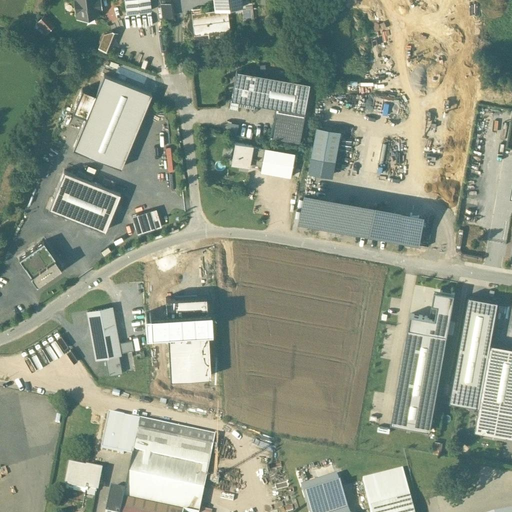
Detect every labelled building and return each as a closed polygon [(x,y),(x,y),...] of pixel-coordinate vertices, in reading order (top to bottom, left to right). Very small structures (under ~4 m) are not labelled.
[(74,0),(75,15),(96,13),(96,5),(100,5),(99,0),(74,0)] [(148,0),(123,0),(125,11),(150,10),(148,0)] [(164,16),(177,16),(176,1),(163,1),(164,16)] [(227,7),(215,8),(190,10),(192,34),(207,33),(207,37),(220,36),(219,31),(229,30),(227,7)] [(46,12),(38,20),(49,31),(57,22),(46,12)] [(153,89),(103,69),(94,93),(81,88),(73,109),(85,114),(71,147),(122,167),(153,89)] [(309,82),(236,69),(231,99),(274,106),(304,112),(309,82)] [(304,112),(274,106),(269,137),(298,142),(304,112)] [(230,120),(228,132),(239,134),(241,122),(230,120)] [(339,129),(315,124),(310,156),(334,159),(339,129)] [(251,145),(234,142),(231,162),(248,165),(248,163),(251,146),(251,145)] [(263,148),(251,146),(248,163),(260,166),(263,148)] [(264,147),(263,148),(260,166),(259,171),(290,176),(294,152),(264,147)] [(334,159),(310,156),(307,169),(332,173),(334,159)] [(48,163),(42,161),(38,174),(43,176),(48,163)] [(119,193),(63,169),(48,208),(104,231),(119,193)] [(429,209),(305,188),(299,225),(422,246),(429,209)] [(464,203),(462,223),(488,226),(490,205),(464,203)] [(44,240),(19,257),(36,282),(60,265),(44,240)] [(435,318),(410,313),(391,422),(430,430),(455,293),(435,289),(432,304),(437,305),(435,318)] [(498,301),(469,296),(449,401),(479,406),(491,343),(498,301)] [(207,301),(169,304),(175,385),(213,382),(207,301)] [(112,306),(87,310),(96,357),(120,354),(112,306)] [(511,347),(491,343),(479,406),(475,430),(511,436),(511,347)] [(100,450),(131,456),(132,450),(208,465),(214,436),(208,435),(204,454),(134,440),(138,421),(107,415),(100,450)] [(208,435),(138,421),(134,440),(204,454),(208,435)] [(441,442),(435,441),(433,452),(439,454),(441,442)] [(131,456),(122,500),(182,511),(184,511),(198,511),(208,465),(132,450),(131,456)] [(99,473),(68,468),(65,487),(95,492),(99,473)] [(411,511),(401,469),(361,479),(369,511),(411,511)] [(347,511),(335,476),(299,487),(307,511),(347,511)] [(122,500),(120,510),(131,511),(181,511),(182,511),(122,500)]
